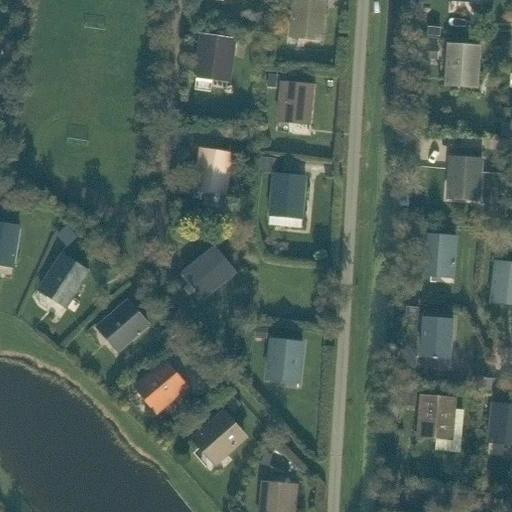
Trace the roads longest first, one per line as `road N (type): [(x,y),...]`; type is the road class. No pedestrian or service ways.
road 1 (track): [(21,329),(112,408),(205,511)]
road 2 (track): [(336,483),(181,332)]
